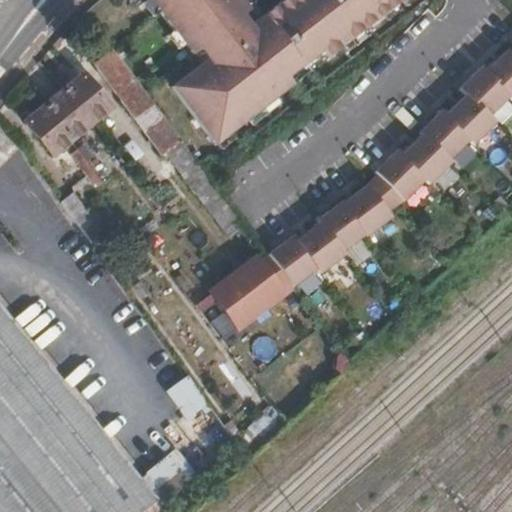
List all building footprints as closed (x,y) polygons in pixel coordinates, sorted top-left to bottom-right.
[(149,0),(192,54),(199,49),(207,59),(171,87),(214,145),(292,85),(287,77),(257,20),(241,0),(149,0)] [(282,0),(257,20),(287,77),(322,50),(328,57),(400,0),(282,0)] [(465,86),(377,167),(406,199),(511,100),(511,36),(462,83),(465,86)] [(304,305),(114,50),(94,64),(163,157),(167,154),(289,317),(304,305)] [(82,74),(62,91),(60,92),(74,109),(76,107),(90,123),(93,121),(108,109),(94,93),(96,91),(82,74)] [(60,92),(45,105),(59,122),(57,123),(70,140),(90,123),(76,107),(74,109),(60,92)] [(59,122),(45,105),(23,123),(37,139),(39,138),(53,154),(70,140),(57,123),(59,122)] [(83,144),(77,149),(85,160),(92,156),(83,144)] [(98,186),(102,183),(85,160),(77,149),(70,154),(91,183),(94,181),(98,186)] [(371,178),(269,247),(294,283),(396,214),(371,178)] [(72,193),(60,202),(105,263),(116,255),(78,204),(80,203),(72,193)] [(0,511),(139,511),(155,499),(139,480),(0,309),(0,511)] [(187,419),(207,404),(188,376),(167,391),(187,419)] [(139,511),(161,511),(198,478),(194,472),(176,450),(160,463),(139,480),(155,499),(139,511)]
